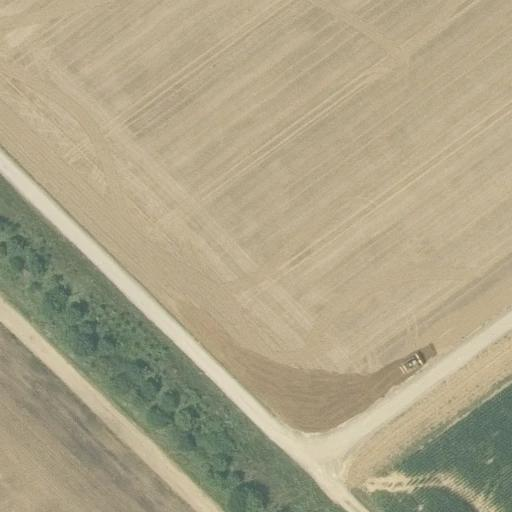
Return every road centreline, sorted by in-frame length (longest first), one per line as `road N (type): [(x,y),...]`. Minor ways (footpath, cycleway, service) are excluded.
road 1 (track): [(0,169),(349,511)]
road 2 (track): [(203,511),(0,313)]
road 3 (track): [(300,464),(396,419),(511,335)]
